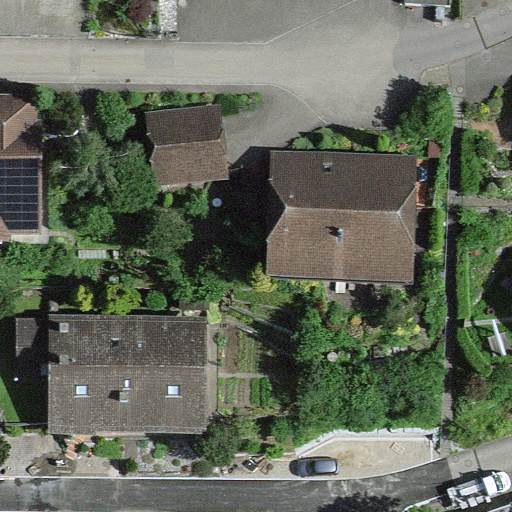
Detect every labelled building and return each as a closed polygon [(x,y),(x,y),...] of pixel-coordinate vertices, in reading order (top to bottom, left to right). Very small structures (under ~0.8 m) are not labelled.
[(0,252),(11,252),(11,244),(49,245),(50,201),(43,201),(44,127),(38,127),(38,99),(0,98),(0,252)] [(214,117),(147,123),(154,194),(221,188),(214,117)] [(419,161),(274,157),(271,281),(416,285),(419,161)] [(206,322),(18,322),(18,366),(51,366),(51,446),(77,446),(206,446),(206,322)] [(511,511),(511,503),(500,507),(501,511),(511,511)]
